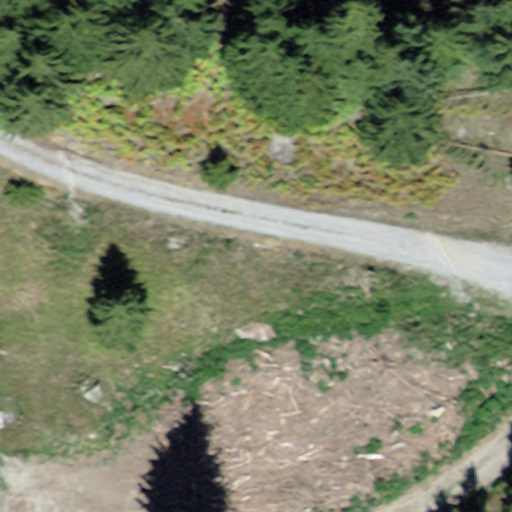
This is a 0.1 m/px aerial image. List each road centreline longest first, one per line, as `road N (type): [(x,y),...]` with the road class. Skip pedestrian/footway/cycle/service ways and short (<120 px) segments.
road 1 (track): [(511,426),(415,511),(135,511),(0,467)]
road 2 (track): [(511,272),(65,167),(0,133)]
